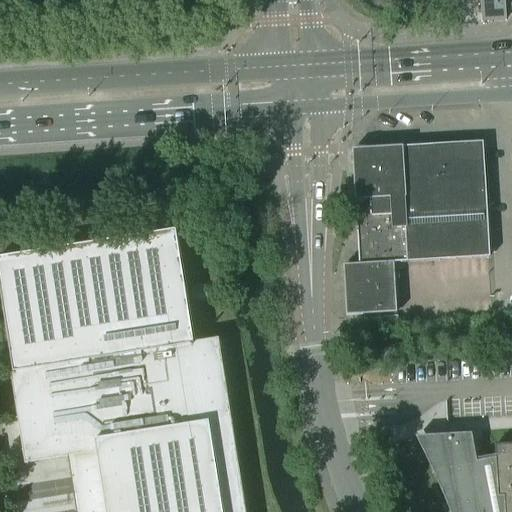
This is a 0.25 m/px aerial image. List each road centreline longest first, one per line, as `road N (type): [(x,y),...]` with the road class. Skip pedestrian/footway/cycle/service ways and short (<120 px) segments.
road 1 (residential): [(354,511),(323,404),(307,228)]
road 2 (secondary): [(0,131),(281,109)]
road 3 (secondary): [(277,67),(0,84)]
road 4 (secondary): [(506,58),(313,65)]
road 5 (secondary): [(315,107),(507,98)]
road 6 (residential): [(307,228),(318,185),(315,107)]
road 7 (residential): [(281,109),(307,228)]
